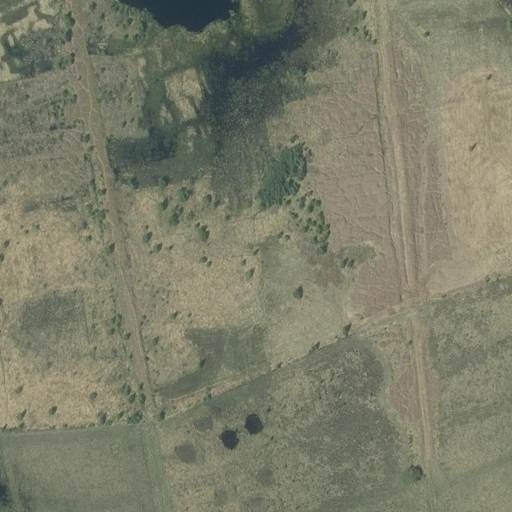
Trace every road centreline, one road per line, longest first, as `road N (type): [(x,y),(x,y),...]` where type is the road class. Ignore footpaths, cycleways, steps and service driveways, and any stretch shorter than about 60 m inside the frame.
road 1 (track): [(432,511),(374,0)]
road 2 (track): [(165,511),(71,27)]
